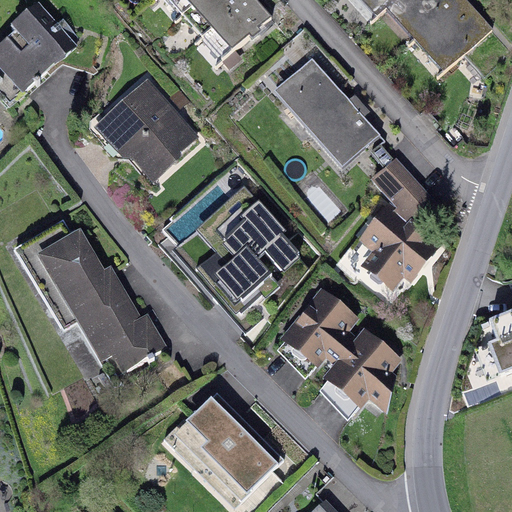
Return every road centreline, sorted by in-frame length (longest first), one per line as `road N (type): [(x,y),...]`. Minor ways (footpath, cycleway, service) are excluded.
road 1 (residential): [(435,508),(389,508),(158,280),(67,162)]
road 2 (residential): [(435,508),(427,445),(432,408),(497,193)]
road 3 (residential): [(497,193),(461,178),(295,0)]
